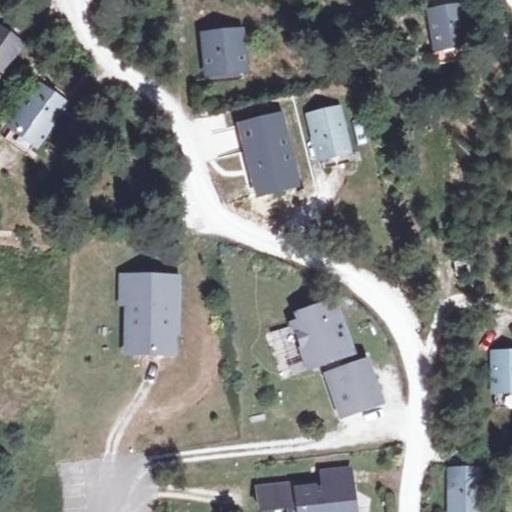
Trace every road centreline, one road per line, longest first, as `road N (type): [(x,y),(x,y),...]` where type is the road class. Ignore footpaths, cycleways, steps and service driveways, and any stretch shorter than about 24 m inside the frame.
road 1 (residential): [(417,429),(422,373),(402,318),(362,284),(233,223),(203,195),(173,105),(93,47),(73,0)]
road 2 (residential): [(114,511),(114,486),(156,461),(417,429)]
